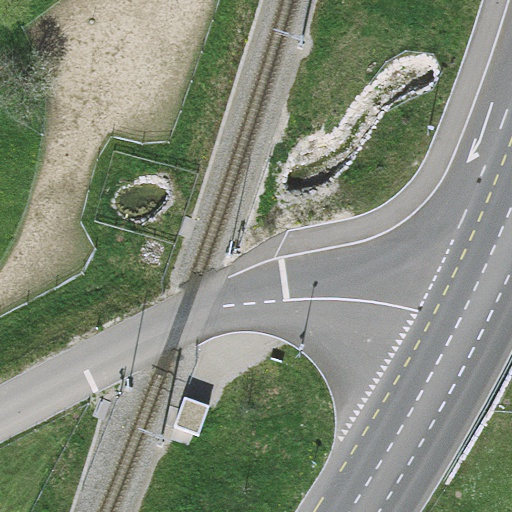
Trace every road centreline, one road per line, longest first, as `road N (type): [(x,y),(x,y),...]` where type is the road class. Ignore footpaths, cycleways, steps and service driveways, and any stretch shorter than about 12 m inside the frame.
road 1 (residential): [(0,411),(183,319),(261,303),(340,299),(471,324)]
road 2 (secondary): [(362,511),(471,324)]
